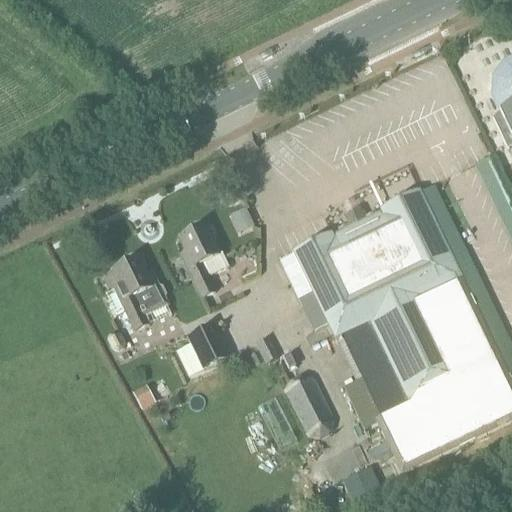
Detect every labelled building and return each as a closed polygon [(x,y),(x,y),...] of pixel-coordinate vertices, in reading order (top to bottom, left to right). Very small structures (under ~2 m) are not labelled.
[(500,113),(493,119),(507,150),(511,148),(511,58),(504,62),(493,78),(492,96),(500,113)] [(484,162),(471,167),(479,187),(493,181),(484,162)] [(318,306),(336,342),(338,342),(404,478),(511,425),(511,383),(421,195),(382,214),(383,219),(368,226),(361,212),(354,215),(346,219),(353,233),(335,242),(333,238),(280,264),(304,313),(318,306)] [(445,218),(465,261),(473,257),(453,215),(445,218)] [(221,257),(206,229),(180,243),(187,255),(183,258),(202,293),(215,286),(206,271),(209,269),(214,278),(232,268),(225,255),(221,257)] [(168,307),(152,275),(147,277),(139,261),(104,279),(112,293),(115,291),(137,333),(150,327),(145,318),(168,307)] [(216,330),(192,342),(206,372),(231,360),(216,330)] [(247,386),(255,382),(245,364),(238,368),(247,386)] [(287,394),(308,439),(335,426),(314,381),(303,379),(292,384),(287,394)] [(134,415),(148,406),(142,397),(128,406),(134,415)] [(350,484),(359,501),(371,494),(362,477),(350,484)]
